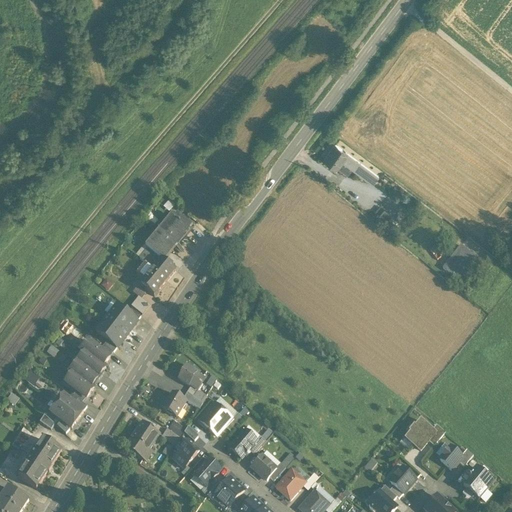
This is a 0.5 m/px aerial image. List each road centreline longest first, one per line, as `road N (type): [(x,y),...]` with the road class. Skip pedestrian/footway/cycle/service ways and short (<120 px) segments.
road 1 (secondary): [(52,511),(208,259),(407,0)]
road 2 (track): [(0,330),(276,0)]
